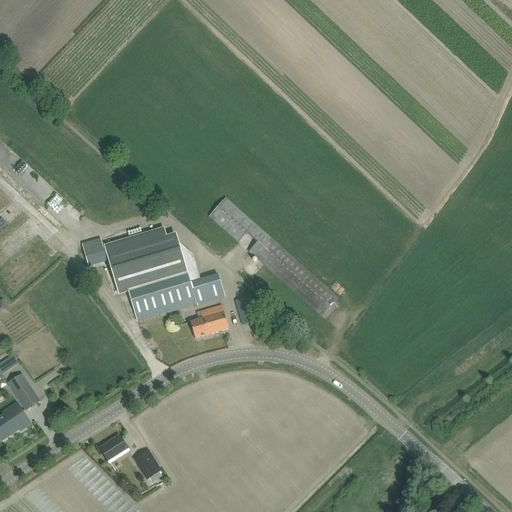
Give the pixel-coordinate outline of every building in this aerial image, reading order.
[(64,196),(11,150),(0,162),(0,166),(51,211),(64,196)] [(210,217),(239,243),(247,233),(257,243),(249,252),(322,317),(338,299),(225,199),(210,217)] [(200,279),(193,256),(166,235),(164,228),(103,246),(101,238),(81,244),(88,267),(106,261),(118,295),(127,291),(138,322),(225,298),(218,275),(200,279)] [(235,302),(243,325),(258,321),(251,297),(235,302)] [(0,310),(8,311),(8,299),(0,299),(0,310)] [(222,306),(201,313),(197,314),(198,320),(191,323),(196,340),(229,330),(222,306)] [(0,380),(4,378),(3,376),(20,364),(14,355),(0,364),(0,380)] [(22,375),(8,384),(9,384),(27,411),(40,402),(34,394),(22,375)] [(31,425),(19,407),(17,404),(4,413),(5,415),(0,418),(0,439),(2,442),(20,430),(21,432),(31,425)] [(101,450),(110,464),(129,452),(120,436),(112,441),(113,442),(101,450)] [(147,480),(162,471),(149,451),(134,460),(147,480)]
